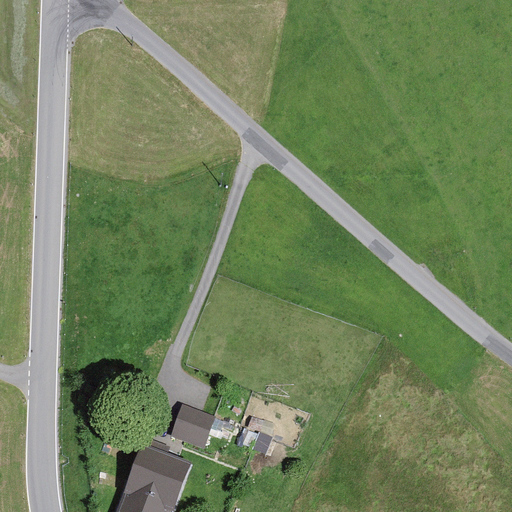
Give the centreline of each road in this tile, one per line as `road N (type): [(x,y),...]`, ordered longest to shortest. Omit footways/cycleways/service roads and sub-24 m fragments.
road 1 (unclassified): [(89,0),(511,352)]
road 2 (tertiary): [(56,0),(40,484),(47,511)]
road 3 (track): [(257,139),(219,264),(171,381)]
